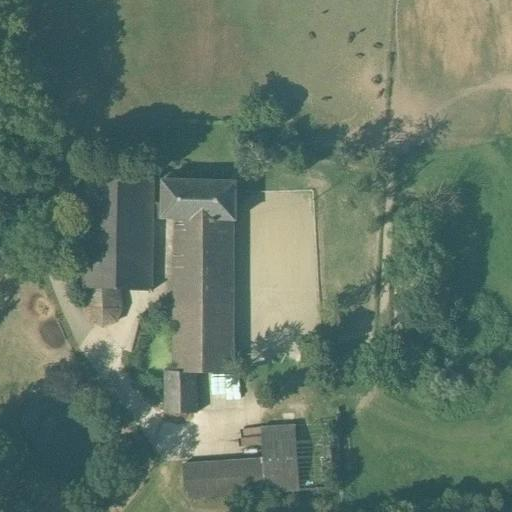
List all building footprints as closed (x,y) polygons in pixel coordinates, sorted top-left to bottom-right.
[(154,182),(86,180),(83,291),(123,292),(152,293),(154,221),(154,206),(154,182)] [(235,184),(162,183),(161,206),(154,206),(154,221),(175,221),(233,222),(235,222),(235,184)] [(233,222),(175,221),(174,373),(174,374),(198,375),(232,375),(233,222)] [(123,292),(83,291),(82,309),(89,323),(103,327),(116,320),(122,310),(123,292)] [(198,375),(174,374),(174,373),(166,373),(165,415),(197,415),(198,375)] [(332,426),(264,431),(266,462),(268,496),(337,491),(332,426)] [(266,462),(184,468),(187,501),(268,496),(266,462)]
